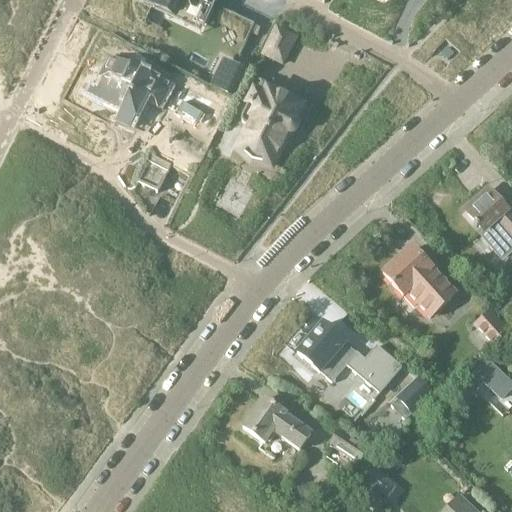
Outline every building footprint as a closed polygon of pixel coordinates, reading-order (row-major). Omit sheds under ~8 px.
[(152,0),(151,3),(197,26),(204,12),(213,16),(202,39),(239,57),(255,26),(208,3),(209,0),(152,0)] [(130,68),(109,57),(98,78),(99,79),(95,86),(93,85),(87,87),(85,91),(87,97),(92,100),(97,98),(98,95),(121,107),(117,115),(110,117),(109,118),(130,129),(146,97),(159,104),(157,108),(158,109),(168,89),(140,74),(145,66),(134,60),(130,68)] [(245,73),(225,63),(214,86),(234,95),(245,73)] [(267,91),(264,97),(255,92),(242,117),(242,122),(245,126),(249,128),(238,149),(243,151),(246,158),(252,163),(259,164),(266,163),(271,165),(288,133),(292,134),(296,131),(296,126),(293,122),(300,108),(267,91)] [(147,163),(137,183),(157,194),(167,173),(147,163)] [(511,211),(501,199),(498,202),(488,191),(464,212),(474,223),(473,225),(476,228),(477,227),(481,231),(478,233),(501,260),(508,253),(506,251),(511,246),(511,211)] [(455,297),(412,249),(400,260),(398,258),(388,268),(389,270),(384,275),(384,274),(383,275),(403,298),(407,294),(429,320),(455,297)] [(511,306),(510,304),(499,315),(509,326),(511,323),(511,306)] [(508,335),(490,314),(474,327),(493,348),(508,335)] [(322,326),(297,355),(331,385),(346,368),(379,396),(402,369),(377,347),(364,362),(357,356),(322,326)] [(511,388),(511,385),(496,370),(483,383),(501,400),(511,388)] [(397,400),(390,407),(403,422),(411,415),(431,396),(418,381),(397,400)] [(284,417),(262,400),(242,429),(264,445),(273,433),(299,452),(310,436),(284,417)] [(377,459),(367,452),(338,433),(329,446),(358,466),(367,472),(377,459)] [(370,469),(367,472),(351,493),(367,507),(378,492),(387,499),(396,487),(377,473),(376,473),(370,469)] [(476,511),(460,496),(444,511),(476,511)]
